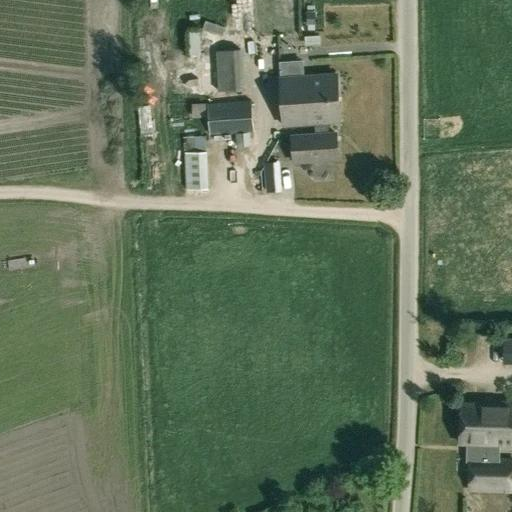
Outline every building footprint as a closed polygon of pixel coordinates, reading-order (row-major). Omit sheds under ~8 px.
[(204,24),(185,25),(186,45),(205,44),(204,24)] [(216,50),(218,91),(244,90),(242,49),(216,50)] [(336,73),(303,76),(302,60),(279,62),(283,126),(314,124),(315,135),(291,137),(293,163),(338,159),(335,133),(328,134),(328,123),(339,122),(336,73)] [(155,96),(142,98),(146,126),(159,125),(155,96)] [(210,135),(254,131),(252,100),(207,104),(210,135)] [(248,133),(235,134),(236,146),(249,145),(248,133)] [(207,189),(206,153),(185,154),(187,190),(207,189)] [(279,154),(279,182),(288,182),(288,154),(279,154)] [(511,490),(511,459),(493,459),(494,447),(511,448),(511,401),(479,400),(479,403),(462,402),(460,443),(471,444),(470,490),(511,490)] [(511,511),(511,502),(491,502),(490,511),(511,511)]
